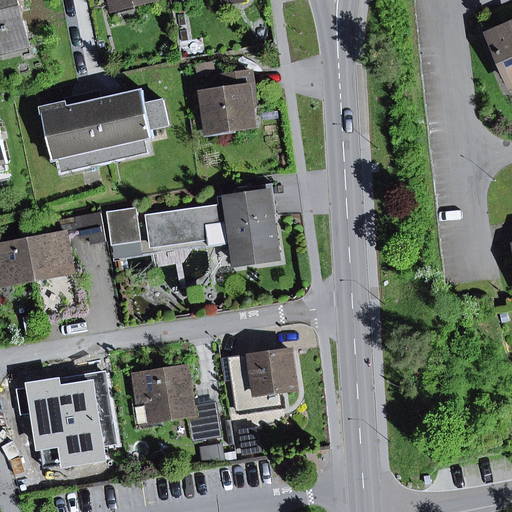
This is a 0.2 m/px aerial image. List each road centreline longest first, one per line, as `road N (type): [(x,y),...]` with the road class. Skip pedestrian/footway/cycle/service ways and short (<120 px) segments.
road 1 (residential): [(0,364),(349,305)]
road 2 (primary): [(329,0),(349,305)]
road 3 (primary): [(349,305),(363,511)]
road 4 (residential): [(511,149),(468,158),(452,6)]
road 5 (residential): [(511,484),(379,511)]
